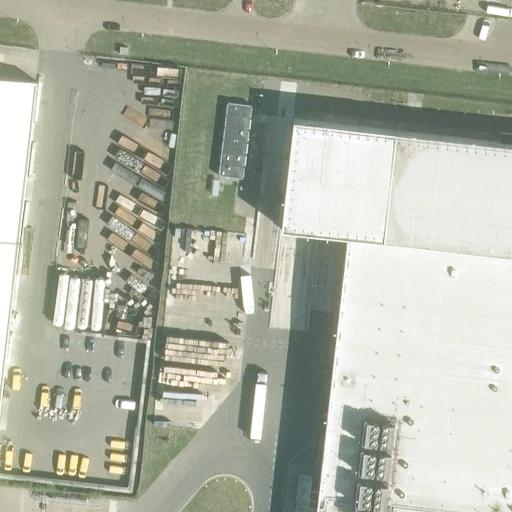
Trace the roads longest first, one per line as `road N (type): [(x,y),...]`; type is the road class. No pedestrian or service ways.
road 1 (unclassified): [(511,49),(36,0)]
road 2 (unknown): [(511,412),(455,392),(277,404)]
